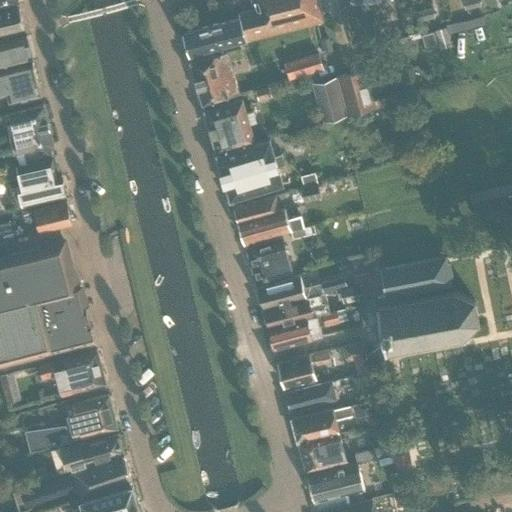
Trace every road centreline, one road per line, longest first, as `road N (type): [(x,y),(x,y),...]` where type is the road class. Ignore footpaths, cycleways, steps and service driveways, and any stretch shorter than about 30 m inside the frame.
road 1 (tertiary): [(157,511),(33,0)]
road 2 (residential): [(296,504),(153,0)]
